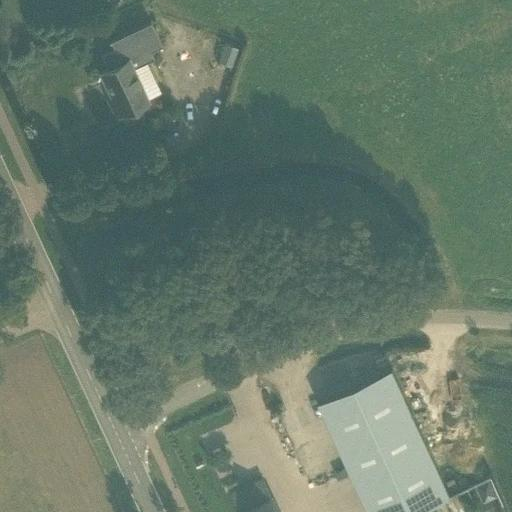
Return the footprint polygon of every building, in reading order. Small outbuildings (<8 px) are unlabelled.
[(406,0),(406,1),(460,13),(462,0),(406,0)] [(110,99),(117,115),(147,101),(133,68),(155,58),(151,51),(163,46),(152,22),(110,41),(111,42),(112,42),(114,47),(101,52),(108,68),(101,71),(113,98),(110,99)] [(206,49),(210,36),(173,24),(168,36),(206,49)] [(224,43),(217,61),(230,65),(237,47),(224,43)] [(319,401),(369,511),(414,511),(450,495),(392,368),(319,401)] [(462,511),(505,511),(491,475),(454,489),(462,511)] [(230,493),(238,511),(277,511),(262,478),(230,493)]
